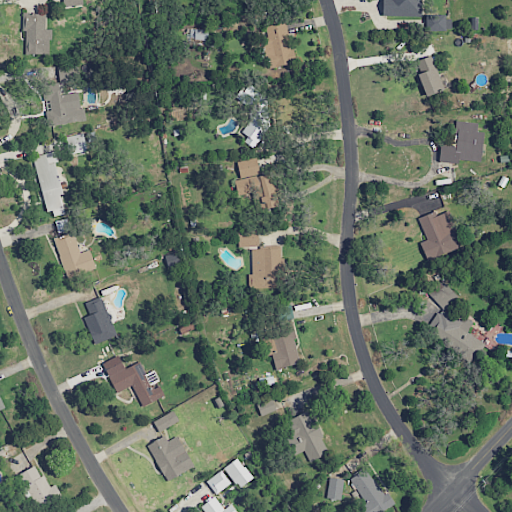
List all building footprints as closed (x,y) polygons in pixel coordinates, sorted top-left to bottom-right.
[(382,0),(382,16),(420,17),(420,0),(382,0)] [(25,54),(49,55),(50,29),(45,29),(45,14),(22,14),(22,31),(25,31),(25,54)] [(451,16),(426,16),(426,30),(451,31),(451,16)] [(265,26),(267,44),(264,44),(268,68),(292,64),(287,23),(265,26)] [(207,40),(207,30),(189,29),(189,40),(207,40)] [(446,88),(442,78),(440,79),(431,56),(416,61),(420,73),(416,75),(424,96),(446,88)] [(58,67),(59,77),(66,76),(66,77),(74,77),(74,66),(58,67)] [(85,120),(83,108),(80,109),(77,92),(60,95),(58,83),(41,86),(43,102),(49,101),(50,110),(46,110),(49,126),(85,120)] [(270,101),(247,83),(235,97),(254,113),(240,131),(247,137),(243,141),(252,148),(272,124),(265,119),(271,112),(265,107),(270,101)] [(483,132),(476,131),(477,123),(457,121),(454,146),(440,145),(439,161),(457,163),(458,160),(480,162),(483,132)] [(64,137),(68,155),(86,151),(83,133),(64,137)] [(33,157),(48,218),(64,214),(59,195),(63,194),(53,152),(33,157)] [(280,206),(276,185),(269,186),(267,174),(259,176),(256,158),(236,161),(239,179),(234,180),(236,195),(258,192),(261,209),(280,206)] [(435,212),(418,218),(426,240),(419,242),(426,260),(462,246),(449,210),(436,215),(435,212)] [(279,245),(258,246),(258,230),(237,231),(238,247),(251,247),(252,275),(248,275),(248,286),(280,285),(279,245)] [(66,278),(95,269),(89,250),(79,253),(73,234),(54,240),(66,278)] [(168,268),(183,264),(180,251),(164,255),(168,268)] [(457,300),(445,281),(428,291),(440,310),(457,300)] [(116,336),(100,296),(84,303),(89,315),(83,317),(94,345),(116,336)] [(277,318),(291,318),(292,305),(277,304),(277,318)] [(466,333),(471,325),(441,306),(426,332),(472,360),(483,342),(466,333)] [(274,369),(300,364),(291,325),(260,331),(265,356),(271,354),(274,369)] [(108,376),(116,393),(132,385),(141,406),(164,396),(158,383),(159,383),(154,370),(145,375),(139,363),(108,376)] [(260,416),(275,411),(272,399),(256,403),(260,416)] [(286,421),(293,435),(286,438),(293,454),(303,450),(309,462),(328,453),(309,410),(286,421)] [(178,422),(173,411),(152,421),(158,432),(178,422)] [(147,444),(165,481),(193,467),(178,436),(167,441),(164,436),(147,444)] [(252,479),(237,458),(224,467),(238,488),(252,479)] [(16,475),(32,510),(61,496),(55,484),(47,488),(37,465),(16,475)] [(382,511),(393,504),(365,468),(348,480),(366,503),(359,508),(362,511),(382,511)] [(206,481),(215,494),(230,483),(221,470),(206,481)] [(343,479),(329,478),(328,499),(342,499),(343,479)] [(224,509),(214,496),(200,506),(204,511),(236,511),(230,504),(224,509)]
